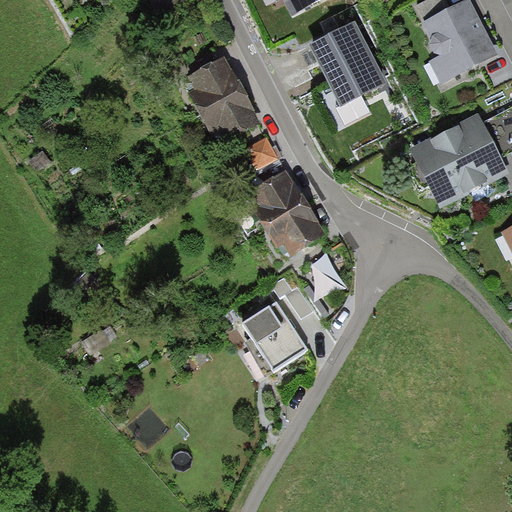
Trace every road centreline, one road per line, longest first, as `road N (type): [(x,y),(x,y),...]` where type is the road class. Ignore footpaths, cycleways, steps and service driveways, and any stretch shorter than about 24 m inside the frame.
road 1 (residential): [(228,0),(336,205),(394,249)]
road 2 (residential): [(248,511),(394,249)]
road 3 (residential): [(394,249),(449,273),(511,338)]
